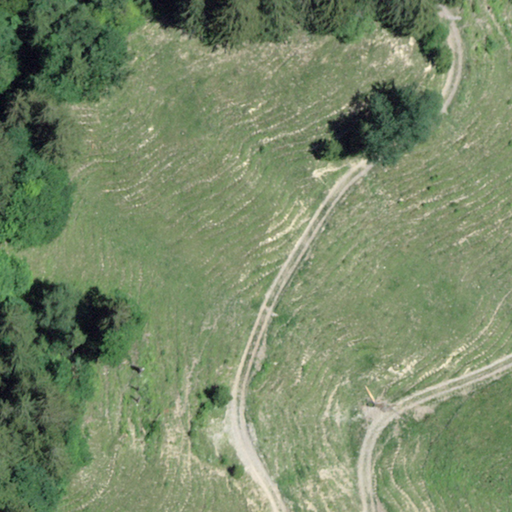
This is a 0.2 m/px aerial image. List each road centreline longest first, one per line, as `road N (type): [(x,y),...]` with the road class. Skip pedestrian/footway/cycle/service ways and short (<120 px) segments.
road 1 (track): [(437,0),(455,40),(445,97),(333,195),(276,290),(244,369),(242,437),(281,511)]
road 2 (track): [(370,511),(364,465),(384,417),(511,359)]
